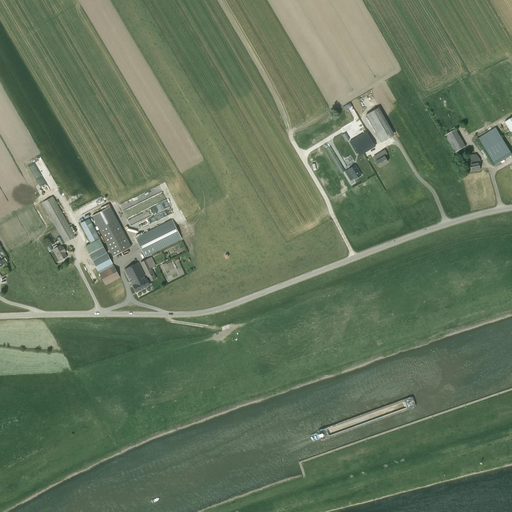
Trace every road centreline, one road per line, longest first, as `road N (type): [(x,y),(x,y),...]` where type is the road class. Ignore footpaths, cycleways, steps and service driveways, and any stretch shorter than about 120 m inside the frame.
road 1 (tertiary): [(0,316),(212,312),(446,224),(511,208)]
road 2 (unknown): [(351,125),(303,156),(353,260)]
